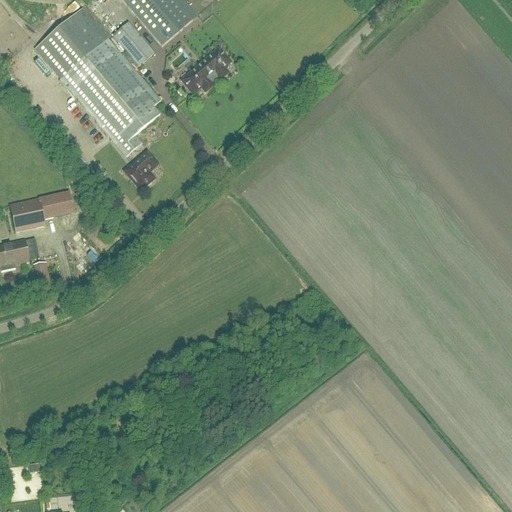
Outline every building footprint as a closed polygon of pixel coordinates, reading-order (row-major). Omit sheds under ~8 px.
[(192,24),(171,0),(119,0),(162,50),(192,24)] [(99,7),(95,14),(103,19),(108,12),(99,7)] [(35,52),(126,159),(141,146),(135,139),(159,118),(153,110),(161,104),(82,12),(35,52)] [(113,38),(139,68),(154,55),(128,25),(113,38)] [(225,72),(223,70),(229,65),(220,54),(216,54),(182,83),(193,96),(201,89),(203,90),(203,91),(204,92),(206,92),(208,92),(210,90),(211,88),(211,86),(210,84),(217,78),(217,79),(218,79),(220,80),(222,79),(224,78),(225,77),(225,74),(225,72)] [(125,174),(141,192),(146,188),(148,188),(152,184),(152,183),(154,181),(148,175),(157,167),(147,155),(125,174)] [(82,187),(74,193),(76,195),(74,197),(78,201),(87,193),(82,187)] [(44,227),(43,222),(73,215),(68,195),(9,208),(15,235),(45,228),(45,226),(44,227)] [(0,270),(0,271),(1,274),(15,271),(14,268),(29,264),(24,243),(9,246),(9,247),(0,249),(0,270)] [(79,253),(74,255),(78,264),(83,261),(79,253)] [(44,266),(34,268),(39,291),(49,289),(44,266)] [(35,466),(28,467),(29,476),(36,475),(35,466)]
